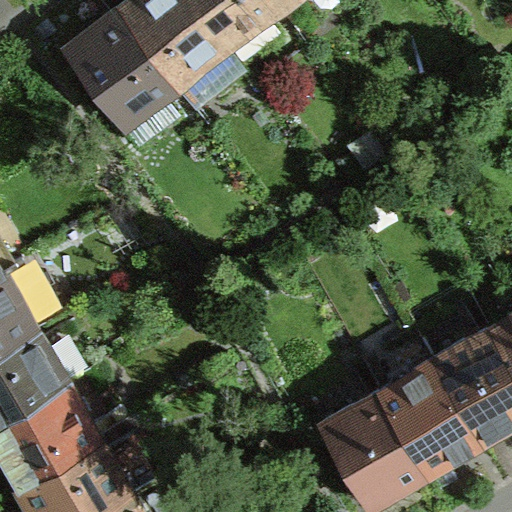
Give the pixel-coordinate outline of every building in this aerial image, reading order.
[(123,0),(120,3),(177,78),(228,40),(197,0),(123,0)] [(197,0),(228,40),(279,1),(277,0),(197,0)] [(67,43),(123,118),(177,78),(120,3),(80,33),(67,43)] [(0,268),(4,266),(25,252),(2,212),(0,213),(0,268)] [(0,341),(35,321),(4,266),(0,268),(0,341)] [(511,308),(490,321),(511,359),(511,308)] [(0,415),(67,377),(35,321),(0,341),(0,415)] [(511,417),(511,359),(490,321),(435,353),(482,435),(495,427),(511,417)] [(482,435),(435,353),(379,385),(427,467),(440,459),(482,435)] [(0,448),(18,479),(99,432),(67,377),(0,415),(0,448)] [(322,418),(369,500),(382,492),(427,467),(379,385),(322,418)] [(88,511),(131,487),(99,432),(18,479),(28,496),(36,511),(88,511)] [(145,511),(131,487),(88,511),(145,511)]
